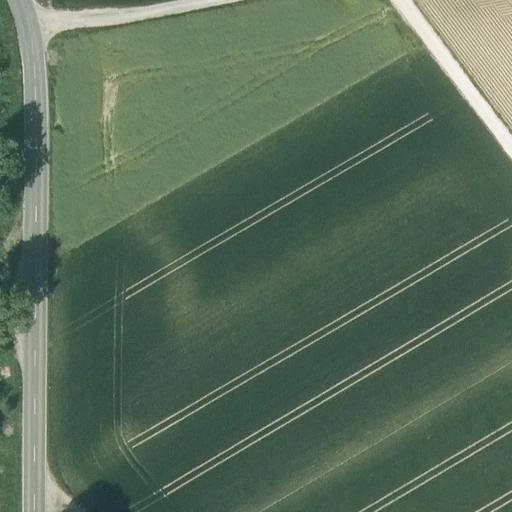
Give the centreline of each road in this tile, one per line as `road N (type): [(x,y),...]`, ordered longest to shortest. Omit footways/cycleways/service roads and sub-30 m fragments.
road 1 (tertiary): [(35,511),(38,85),(22,0)]
road 2 (track): [(214,0),(122,18),(28,17)]
road 3 (track): [(399,0),(511,148)]
